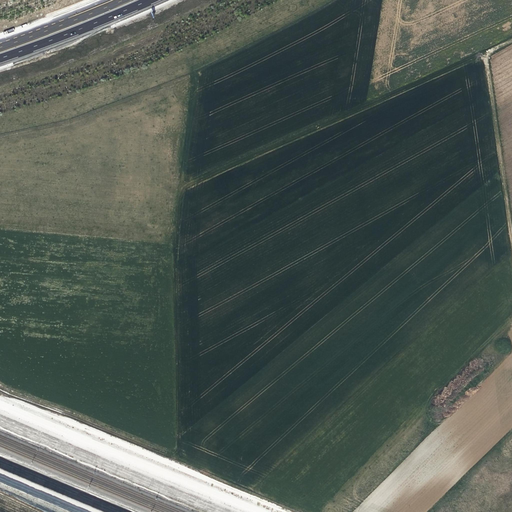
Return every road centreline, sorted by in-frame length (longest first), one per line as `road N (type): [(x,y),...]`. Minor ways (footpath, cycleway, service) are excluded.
road 1 (track): [(177,189),(482,51),(511,244)]
road 2 (track): [(192,74),(171,269),(176,454)]
road 3 (motorway): [(0,57),(147,0)]
road 4 (motorway): [(115,0),(0,44)]
